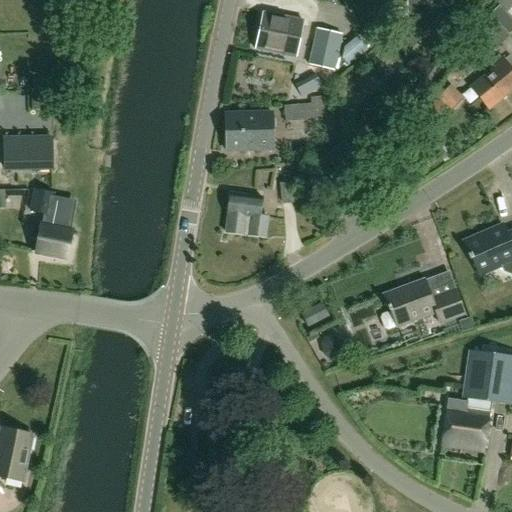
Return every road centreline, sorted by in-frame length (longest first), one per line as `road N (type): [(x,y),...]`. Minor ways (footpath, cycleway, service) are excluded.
road 1 (tertiary): [(170,322),(230,0)]
road 2 (unclassified): [(333,251),(402,130),(491,0)]
road 3 (unclassified): [(254,302),(338,426),(410,490),(449,511)]
road 4 (tertiary): [(333,251),(511,139)]
road 5 (tertiary): [(143,511),(170,322)]
road 6 (unclassified): [(170,322),(20,305)]
